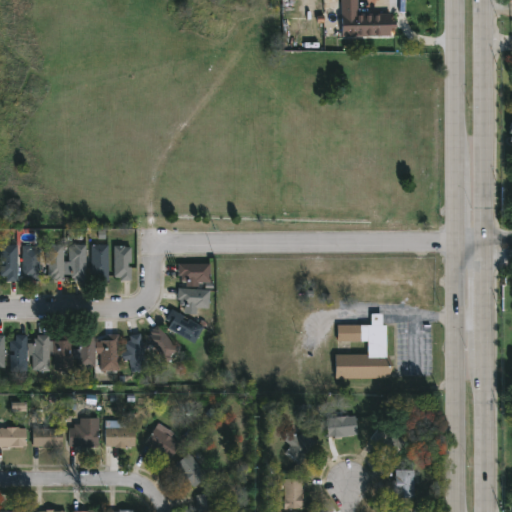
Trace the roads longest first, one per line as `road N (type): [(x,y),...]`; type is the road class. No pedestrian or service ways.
road 1 (secondary): [(483,511),(481,0)]
road 2 (residential): [(454,247),(175,247),(155,263),(153,298),(139,310),(0,310)]
road 3 (secondary): [(454,247),(454,511)]
road 4 (residential): [(158,511),(150,495),(128,486),(0,482)]
road 5 (secondary): [(453,0),(453,150)]
